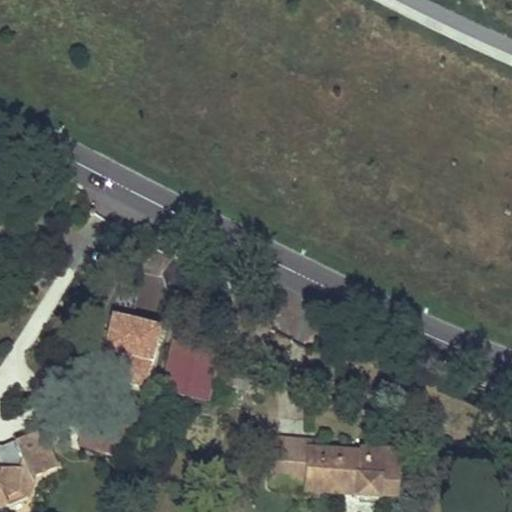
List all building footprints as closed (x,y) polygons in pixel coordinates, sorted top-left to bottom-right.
[(210,400),(216,354),(169,348),(163,394),(210,400)] [(248,392),(256,375),(238,369),(232,387),(248,392)] [(264,398),(267,389),(270,380),(256,375),(248,392),(264,398)] [(0,510),(6,508),(2,499),(16,494),(25,500),(28,499),(35,478),(57,469),(41,432),(14,443),(17,450),(3,456),(0,456),(0,510)] [(305,488),(305,492),(355,496),(354,499),(377,501),(378,498),(395,500),(399,453),(358,450),(358,454),(309,449),(310,443),(275,440),(271,485),(305,488)] [(17,450),(14,443),(2,447),(0,446),(0,456),(3,456),(17,450)] [(2,499),(6,508),(25,500),(16,494),(2,499)]
